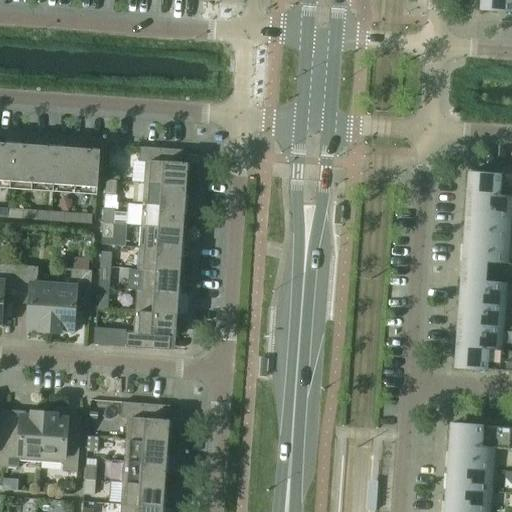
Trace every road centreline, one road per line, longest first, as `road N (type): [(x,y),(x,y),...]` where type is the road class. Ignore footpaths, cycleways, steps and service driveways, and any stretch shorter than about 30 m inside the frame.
road 1 (tertiary): [(305,245),(285,511)]
road 2 (residential): [(412,385),(428,131)]
road 3 (residential): [(226,371),(241,119)]
road 4 (residential): [(247,33),(0,15)]
road 5 (residential): [(0,99),(241,119)]
road 6 (residential): [(226,371),(0,357)]
road 7 (residential): [(213,511),(226,371)]
road 8 (residential): [(402,511),(412,385)]
road 9 (tertiary): [(305,245),(323,188),(328,125)]
road 10 (tertiary): [(300,123),(296,186),(305,245)]
